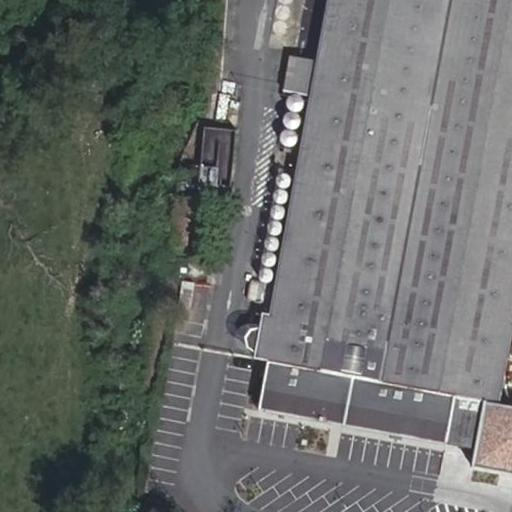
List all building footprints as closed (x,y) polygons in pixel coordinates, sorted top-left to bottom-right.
[(511,0),(327,0),(316,63),(314,74),(288,69),(284,92),(310,97),(275,285),(251,281),(247,300),(271,304),(269,315),(262,314),(259,329),(254,354),(253,360),(268,362),(259,412),(445,446),(454,397),(500,405),(511,339),(511,0)] [(320,5),(319,3),(317,2),(315,1),(312,1),(310,1),(308,2),(306,4),(305,5),(304,7),(303,10),(304,12),(304,14),(305,16),(307,18),(309,19),(311,19),(313,20),(315,19),(317,18),(319,17),(321,15),(322,13),(322,11),(322,9),(321,7),(320,5)] [(289,8),(288,7),(286,6),(284,5),(283,5),(281,6),(279,6),(278,7),(277,9),(276,10),(275,12),(276,14),(276,16),(277,17),(278,19),(280,20),(282,20),(283,20),(285,20),(287,19),(288,18),(289,17),(290,15),(291,13),(290,12),(290,10),(289,8)] [(286,24),(285,23),(283,22),(282,21),(280,21),(278,22),(276,22),(275,23),(274,25),(273,27),(273,28),(273,30),(273,32),(274,33),(275,35),(277,36),(279,36),(281,36),(282,36),(284,35),(286,34),(287,33),(287,31),(288,29),(288,28),(287,26),(286,24)] [(316,24),(315,23),(313,21),(311,21),(308,21),(306,21),(304,22),(302,23),(301,25),(300,27),(300,29),(300,31),(301,34),(302,36),(303,37),(305,38),(307,39),(310,39),(312,39),(314,38),(316,36),(317,35),(318,33),(318,30),(318,28),(318,26),(316,24)] [(313,44),(311,42),(309,41),(307,40),(305,40),(303,40),(301,41),(299,43),(298,44),(297,46),(296,49),(296,51),(297,53),(298,55),(300,57),(302,58),(304,58),(306,59),(308,58),(310,57),(312,56),(314,54),(314,52),(315,50),(315,48),(314,46),(313,44)] [(314,74),(316,63),(290,58),(288,69),(314,74)] [(290,97),(288,99),(287,102),(287,105),(287,107),(289,109),(291,111),(293,112),(296,113),(299,112),(301,111),(303,109),(304,106),(304,103),(303,101),(302,98),(300,97),(297,96),(295,95),(292,96),(290,97)] [(293,130),(296,129),(298,128),(300,126),(301,123),(301,121),(300,118),(299,116),(296,114),(294,113),(291,113),(289,114),(286,115),(285,117),(284,120),(284,123),(284,125),(286,127),(288,129),(291,130),(293,130)] [(235,131),(204,128),(198,190),(229,193),(235,131)] [(290,148),(292,147),(295,146),(296,144),(297,141),(298,139),(297,136),(295,134),(293,132),(291,131),(288,131),(285,132),(283,133),(281,135),(280,138),(280,140),(281,143),(282,145),(285,147),(287,148),(290,148)] [(184,174),(185,177),(187,179),(190,180),(193,180),(195,179),(197,176),(198,173),(198,170),(196,168),(194,166),(191,165),(188,166),(185,168),(184,171),(184,174)] [(277,185),(278,187),(280,188),(282,189),(284,189),(286,188),(288,187),(290,185),(290,183),(290,181),(290,179),(288,177),(286,175),(284,175),(282,175),(280,175),(278,177),(277,178),(276,181),(276,183),(277,185)] [(287,194),(285,192),(283,191),(281,190),(279,190),(277,191),(275,193),(274,194),(273,196),(273,199),(274,201),(275,203),(277,204),(279,204),(282,204),(284,204),(285,202),(287,200),(287,198),(287,196),(287,194)] [(200,257),(205,201),(177,198),(171,254),(200,257)] [(283,208),(282,207),(280,206),(279,206),(277,206),(275,206),(273,207),(272,208),(271,209),(270,211),(270,212),(270,214),(270,216),(271,218),(273,219),(274,220),(276,220),(278,220),(279,220),(281,219),(282,218),(284,217),(284,215),(285,213),(285,212),(284,210),(283,208)] [(281,224),(279,223),(278,222),(276,221),(274,221),(273,221),(271,222),(270,223),(268,225),(268,226),(267,228),(267,230),(268,231),(269,233),(270,234),(271,235),(273,236),(275,236),(277,235),(278,235),(280,234),(281,232),(282,231),(282,229),(282,227),(281,226),(281,224)] [(278,240),(276,239),(275,238),(273,237),(271,237),(269,237),(268,238),(266,240),(265,241),(265,243),(264,245),(265,247),(266,248),(267,250),(269,251),(270,251),(272,251),(274,251),(276,250),(277,249),(278,247),(279,246),(279,244),(278,242),(278,240)] [(275,255),(273,254),(272,253),(270,252),(268,252),(267,253),(265,253),(264,254),(263,256),(262,257),(262,259),(262,261),(262,263),(263,264),(264,265),(266,266),(268,267),(269,267),(271,267),(273,266),(274,265),(275,263),(276,262),(276,260),(276,258),(275,257),(275,255)] [(189,270),(189,273),(190,275),(191,276),(194,277),(196,277),(198,276),(199,274),(200,272),(200,269),(198,267),(196,266),(194,266),(191,267),(190,268),(189,270)] [(271,270),(270,269),(268,268),(266,268),(264,268),(262,269),(261,270),(260,271),(259,273),(259,275),(259,277),(259,278),(260,280),(262,281),(264,282),(265,282),(267,282),(269,281),(271,280),(272,279),(273,277),(273,275),(273,273),(272,272),(271,270)] [(195,284),(182,282),(178,309),(191,311),(195,284)] [(254,354),(259,329),(250,331),(244,339),(246,348),(254,354)]
